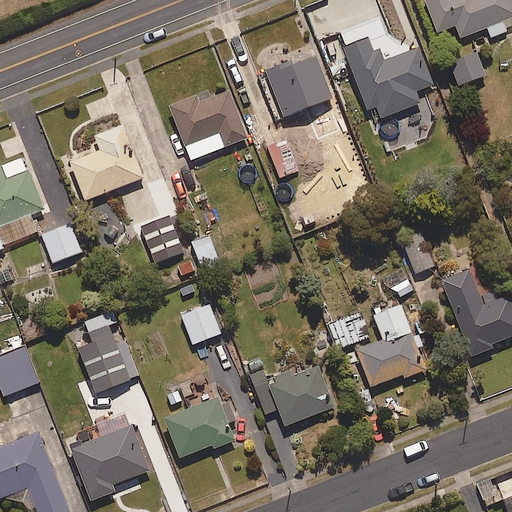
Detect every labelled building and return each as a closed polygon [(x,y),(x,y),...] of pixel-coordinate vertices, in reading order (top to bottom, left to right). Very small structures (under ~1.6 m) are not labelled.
[(486,28),(489,38),(505,32),(503,28),(511,24),(511,19),(511,7),(509,0),(422,0),(435,34),(455,26),(459,38),(486,28)] [(339,49),(373,132),(386,127),(383,119),(419,104),(414,93),(430,86),(415,50),(386,36),(378,17),(338,33),(344,47),(339,49)] [(455,87),(483,76),(469,40),(441,50),(455,87)] [(332,99),(311,47),(261,66),(282,119),(332,99)] [(188,161),(246,139),(228,92),(206,101),(204,94),(168,108),(188,161)] [(299,118),(278,128),(285,145),(307,135),(299,118)] [(80,203),(143,178),(122,125),(89,138),(94,152),(64,164),(80,203)] [(278,180),(296,171),(282,141),(264,150),(278,180)] [(0,249),(4,248),(4,246),(39,231),(33,215),(47,209),(25,157),(0,167),(0,249)] [(392,201),(384,176),(368,181),(376,206),(392,201)] [(157,219),(177,211),(163,177),(143,186),(157,219)] [(83,251),(72,222),(43,234),(54,263),(83,251)] [(432,268),(419,233),(399,241),(412,275),(432,268)] [(218,266),(207,237),(190,243),(201,272),(218,266)] [(197,271),(191,258),(174,266),(180,279),(197,271)] [(511,306),(507,294),(480,305),(465,269),(436,281),(468,359),(492,349),(490,346),(511,336),(511,306)] [(414,292),(406,278),(389,287),(397,302),(414,292)] [(424,370),(397,305),(370,317),(380,340),(354,351),(369,389),(399,377),(400,380),(424,370)] [(191,345),(219,335),(209,306),(180,316),(191,345)] [(367,338),(357,313),(327,326),(338,350),(367,338)] [(97,393),(133,379),(115,333),(79,347),(97,393)] [(42,380),(26,343),(0,354),(0,381),(6,396),(42,380)] [(283,427),(334,409),(319,368),(303,373),(301,368),(265,381),(262,373),(249,378),(261,410),(275,405),(283,427)] [(137,378),(92,399),(104,426),(131,413),(136,423),(154,415),(137,378)] [(228,402),(219,406),(216,397),(162,418),(178,459),(210,447),(212,451),(234,443),(227,425),(235,422),(228,402)] [(117,491),(114,486),(153,467),(133,424),(70,453),(93,502),(117,491)] [(39,511),(71,511),(41,433),(6,447),(0,431),(0,496),(2,502),(31,491),(39,511)] [(511,511),(511,497),(500,502),(504,511),(511,511)]
